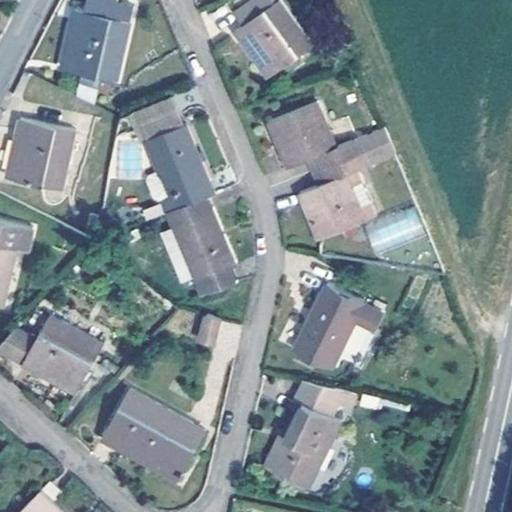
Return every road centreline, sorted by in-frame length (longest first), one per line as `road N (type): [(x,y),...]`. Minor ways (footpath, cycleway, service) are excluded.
road 1 (track): [(444,511),(487,366),(345,0)]
road 2 (residential): [(216,511),(270,274),(270,229),(185,0)]
road 3 (residential): [(0,395),(127,511)]
road 4 (secondary): [(511,394),(486,511)]
